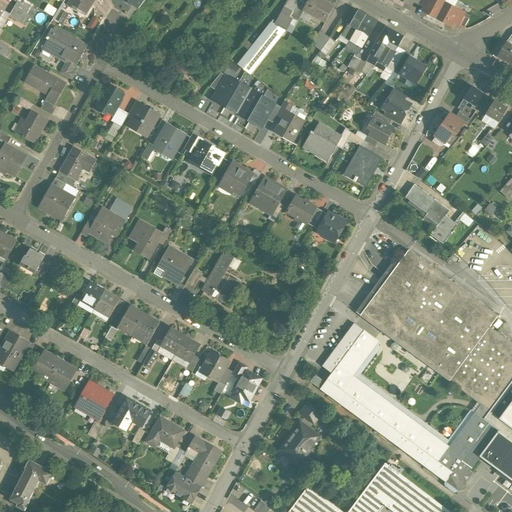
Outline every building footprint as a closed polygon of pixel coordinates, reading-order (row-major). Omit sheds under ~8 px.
[(19,0),(14,9),(27,17),(34,6),(23,0),(19,0)] [(71,0),(70,2),(77,7),(76,8),(86,14),(92,5),(88,2),(89,0),(71,0)] [(137,0),(134,5),(138,9),(144,0),(137,0)] [(306,4),(299,0),(288,0),(275,24),(285,30),(293,17),(294,15),(300,18),(304,10),(303,9),(306,4)] [(308,0),(306,4),(303,9),(304,10),(326,22),(334,7),(321,0),(308,0)] [(445,2),(442,0),(428,0),(425,7),(423,10),(437,18),(445,2)] [(459,9),(445,2),(437,18),(451,25),(453,21),(459,9)] [(9,16),(23,24),(27,17),(14,9),(9,16)] [(63,23),(69,14),(62,9),(56,19),(63,23)] [(459,9),(453,21),(459,24),(465,13),(459,9)] [(357,11),(350,25),(357,29),(358,29),(366,15),(357,11)] [(366,15),(358,29),(357,29),(354,34),(350,41),(361,47),(376,21),(366,15)] [(272,22),(238,65),(250,74),(285,30),(275,24),(272,22)] [(394,31),(386,26),(371,54),(379,58),(386,45),(388,41),(394,31)] [(347,27),(341,36),(350,41),(354,34),(348,31),(349,29),(347,27)] [(87,46),(55,28),(43,49),(52,54),(55,48),(63,52),(60,58),(75,67),(87,46)] [(320,31),(311,43),(320,50),(330,38),(320,31)] [(404,36),(394,31),(388,41),(398,47),(404,36)] [(330,38),(320,50),(326,55),(335,42),(330,38)] [(398,47),(388,41),(386,45),(396,51),(398,47)] [(0,53),(4,56),(9,48),(0,42),(0,53)] [(511,45),(506,42),(498,56),(511,65),(511,45)] [(396,51),(386,45),(379,58),(378,60),(386,65),(387,65),(390,60),(396,51)] [(371,54),(367,61),(375,65),(378,60),(379,58),(371,54)] [(355,71),(361,60),(354,56),(348,67),(355,71)] [(426,67),(410,57),(399,73),(408,79),(413,82),(419,74),(421,75),(426,67)] [(241,67),(231,60),(227,66),(236,73),(241,67)] [(390,60),(387,65),(386,65),(383,70),(391,74),(398,64),(390,60)] [(66,83),(34,65),(28,76),(33,79),(30,85),(48,95),(46,99),(52,103),(54,104),(66,83)] [(75,73),(64,67),(61,73),(72,80),(75,73)] [(218,92),(226,76),(221,73),(210,87),(218,92)] [(239,83),(226,76),(218,92),(213,100),(225,107),(225,106),(239,83)] [(239,82),(239,83),(225,106),(238,113),(251,89),(239,82)] [(484,94),(472,86),(464,99),(467,101),(466,103),(467,104),(469,101),(473,104),(471,108),(474,109),(484,94)] [(124,94),(111,87),(107,88),(97,105),(98,109),(104,113),(109,112),(114,115),(119,107),(121,103),(119,101),(124,94)] [(264,96),(251,89),(238,113),(250,120),(263,97),(264,96)] [(406,95),(395,89),(392,94),(403,101),(403,100),(406,95)] [(392,94),(391,94),(385,104),(390,106),(388,110),(402,118),(403,119),(411,104),(403,100),(403,101),(392,94)] [(34,104),(20,97),(17,103),(30,110),(34,104)] [(275,104),(263,97),(250,120),(250,121),(262,128),(267,119),(275,104)] [(52,103),(46,99),(40,108),(51,114),(54,108),(51,106),(52,103)] [(464,99),(458,109),(461,110),(466,103),(467,101),(464,99)] [(293,105),(284,100),(281,107),(277,114),(283,117),(287,110),(290,111),(293,105)] [(503,105),(495,100),(485,117),(487,118),(488,117),(491,120),(492,118),(499,122),(508,108),(506,107),(507,105),(504,103),(503,105)] [(129,113),(128,115),(133,118),(134,118),(141,104),(136,102),(129,113)] [(159,114),(141,104),(134,118),(133,118),(128,126),(146,136),(159,114)] [(281,107),(275,104),(267,119),(272,123),(274,120),(277,114),(281,107)] [(129,113),(119,107),(114,115),(111,121),(121,127),(128,115),(129,113)] [(287,110),(283,117),(277,114),(274,120),(280,123),(275,132),(292,142),(304,120),(290,111),(287,110)] [(402,118),(388,110),(384,116),(391,120),(399,124),(402,118)] [(33,111),(27,122),(25,120),(17,134),(35,143),(36,142),(35,142),(41,129),(42,130),(48,119),(33,111)] [(384,116),(376,111),(373,117),(389,125),(391,120),(384,116)] [(471,119),(460,111),(455,118),(463,123),(467,126),(471,119)] [(455,118),(450,114),(436,135),(446,142),(452,133),(455,129),(458,131),(463,123),(455,118)] [(373,117),(372,116),(366,126),(372,129),(369,135),(368,136),(378,141),(384,144),(389,136),(386,134),(390,126),(389,125),(373,117)] [(185,134),(167,124),(154,146),(172,156),(185,134)] [(319,124),(314,133),(312,132),(308,139),(310,140),(307,146),(317,151),(315,155),(328,162),(337,146),(342,137),(341,137),(319,124)] [(346,129),(341,137),(342,137),(337,146),(343,149),(348,140),(352,133),(346,129)] [(11,137),(0,131),(0,130),(0,141),(5,144),(5,143),(7,145),(11,137)] [(360,139),(352,133),(348,140),(360,147),(361,147),(365,149),(369,143),(364,141),(360,139)] [(459,138),(452,133),(446,142),(452,146),(459,138)] [(482,142),(494,150),(499,140),(487,133),(482,142)] [(204,140),(192,134),(184,148),(195,154),(201,143),(202,144),(204,140)] [(378,141),(368,136),(369,135),(368,134),(364,141),(369,143),(375,147),(378,141)] [(7,145),(5,143),(5,144),(0,152),(0,166),(7,171),(7,172),(15,177),(27,156),(7,145)] [(195,154),(193,158),(201,163),(200,165),(211,171),(215,163),(217,164),(224,153),(214,148),(213,150),(202,144),(201,143),(195,154)] [(73,146),(59,171),(75,181),(84,165),(91,169),(96,160),(73,146)] [(148,146),(141,156),(147,160),(153,149),(148,146)] [(365,149),(361,147),(360,147),(352,163),(354,165),(350,173),(357,176),(354,182),(355,183),(356,182),(366,187),(382,159),(365,149)] [(244,170),(232,163),(220,183),(241,195),(249,181),(253,173),(252,173),(245,168),(244,170)] [(411,171),(424,179),(429,172),(417,163),(411,171)] [(254,169),(252,173),(253,173),(249,181),(254,184),(261,173),(254,169)] [(75,181),(59,171),(56,177),(66,183),(72,186),(75,181)] [(66,183),(56,177),(52,184),(62,190),(66,183)] [(265,178),(251,203),(259,207),(261,205),(272,211),(273,211),(278,202),(279,202),(286,190),(265,178)] [(511,179),(501,191),(509,198),(511,193),(511,179)] [(52,184),(51,184),(38,206),(48,212),(49,210),(54,213),(63,218),(73,200),(60,193),(62,190),(52,184)] [(415,184),(406,197),(427,213),(423,218),(436,227),(430,235),(443,244),(458,225),(445,215),(450,210),(415,184)] [(304,201),(297,197),(297,196),(296,196),(287,213),(288,213),(295,217),(295,220),(298,221),(301,221),(306,223),(306,224),(307,224),(307,223),(316,208),(316,207),(315,207),(310,204),(309,204),(304,201)] [(133,208),(116,199),(109,212),(125,221),(133,208)] [(278,202),(273,211),(272,211),(268,219),(274,222),(284,205),(279,202),(278,202)] [(492,216),(498,208),(491,202),(485,210),(492,216)] [(316,208),(307,223),(313,227),(322,211),(316,208)] [(108,213),(102,210),(97,218),(103,221),(108,213)] [(322,211),(313,227),(318,230),(327,214),(322,211)] [(97,218),(97,217),(94,223),(89,233),(107,243),(113,234),(117,236),(125,221),(109,212),(108,213),(103,221),(97,218)] [(470,225),(474,220),(464,213),(461,219),(470,225)] [(318,230),(327,235),(327,239),(332,242),(335,241),(345,223),(344,220),(338,216),(335,217),(334,217),(328,214),(318,230)] [(89,220),(81,233),(88,236),(89,233),(94,223),(89,220)] [(163,234),(143,222),(139,230),(136,228),(131,237),(140,243),(136,251),(149,259),(158,243),(163,234)] [(171,231),(166,228),(163,234),(158,243),(163,245),(171,231)] [(17,240),(0,230),(0,253),(7,258),(17,240)] [(31,249),(27,256),(26,255),(20,266),(35,274),(41,263),(45,258),(37,253),(31,249)] [(193,260),(177,251),(175,254),(168,250),(160,264),(167,268),(163,275),(164,276),(172,280),(172,281),(178,285),(179,285),(184,277),(193,260)] [(498,316),(409,250),(400,262),(361,315),(480,404),(480,403),(490,410),(511,381),(511,342),(490,327),(498,316)] [(224,252),(202,290),(227,304),(240,283),(225,274),(234,258),(224,252)] [(47,266),(41,263),(35,274),(41,277),(47,266)] [(160,264),(155,273),(162,278),(164,276),(163,275),(167,268),(160,264)] [(6,275),(10,268),(4,265),(0,271),(6,275)] [(188,280),(186,286),(195,291),(204,275),(195,269),(188,280)] [(184,277),(179,285),(178,285),(176,288),(182,292),(186,286),(188,280),(184,277)] [(82,297),(81,300),(95,308),(105,291),(90,283),(82,297)] [(120,300),(105,291),(95,308),(95,309),(110,317),(114,310),(120,300)] [(82,297),(77,294),(71,306),(76,309),(81,300),(82,297)] [(125,303),(120,300),(114,310),(119,313),(125,303)] [(131,306),(118,327),(133,336),(145,314),(137,310),(137,311),(131,307),(131,306)] [(160,323),(145,314),(133,336),(148,345),(160,323)] [(483,420),(490,410),(480,403),(480,404),(449,446),(353,375),(379,341),(354,323),(323,366),(332,373),(325,382),(320,389),(445,481),(444,482),(445,485),(454,492),(456,491),(457,489),(459,491),(461,488),(464,487),(463,485),(472,472),(470,470),(480,456),(499,431),(483,420)] [(112,327),(105,338),(111,341),(117,330),(112,327)] [(89,331),(84,328),(79,337),(84,340),(89,331)] [(171,329),(162,345),(176,353),(185,337),(171,329)] [(0,350),(0,362),(13,370),(23,354),(29,342),(11,332),(0,350)] [(185,337),(176,353),(190,362),(191,362),(195,356),(200,346),(185,337)] [(29,342),(23,354),(28,357),(34,345),(29,342)] [(152,350),(146,346),(138,360),(144,364),(152,350)] [(158,353),(152,350),(144,364),(143,364),(150,368),(158,353)] [(61,360),(44,351),(32,371),(49,381),(61,360)] [(228,362),(219,356),(218,353),(214,354),(212,353),(209,359),(207,358),(205,362),(206,363),(203,369),(209,373),(208,375),(217,380),(218,380),(224,368),(228,362)] [(195,356),(191,362),(190,362),(186,368),(192,372),(200,359),(195,356)] [(77,370),(61,360),(49,381),(66,391),(77,370)] [(247,367),(239,363),(233,373),(232,374),(241,379),(245,371),(247,367)] [(233,373),(224,368),(218,380),(226,385),(232,374),(233,373)] [(241,379),(239,381),(237,381),(234,386),(235,389),(238,391),(239,395),(240,395),(249,400),(260,380),(245,371),(241,379)] [(325,382),(315,375),(310,382),(320,389),(325,382)] [(102,389),(90,381),(76,405),(98,419),(113,395),(107,391),(106,391),(102,389)] [(511,381),(490,410),(483,420),(499,431),(511,440),(511,428),(500,419),(511,402),(511,381)] [(238,391),(235,389),(234,386),(230,394),(237,399),(240,395),(239,395),(238,391)] [(126,398),(113,422),(124,428),(130,419),(142,426),(150,411),(126,398)] [(310,402),(301,413),(314,423),(322,411),(310,402)] [(511,402),(500,419),(511,428),(511,402)] [(228,414),(223,411),(220,417),(225,420),(228,414)] [(184,432),(160,417),(146,441),(156,447),(161,438),(173,446),(175,447),(176,446),(184,432)] [(95,421),(87,434),(96,439),(103,426),(95,421)] [(294,431),(288,440),(280,450),(299,463),(300,463),(298,462),(317,436),(319,437),(319,436),(300,423),(294,431)] [(140,428),(132,441),(138,445),(145,431),(140,428)] [(511,440),(499,431),(480,456),(511,479),(511,440)] [(221,452),(195,438),(190,447),(200,453),(193,464),(209,473),(221,452)] [(175,447),(173,446),(166,459),(172,463),(180,449),(176,446),(175,447)] [(30,461),(26,468),(27,469),(13,494),(15,494),(12,499),(11,499),(10,500),(18,504),(17,506),(25,510),(30,500),(29,500),(40,481),(47,485),(53,473),(30,461)] [(450,511),(385,463),(348,511),(378,511),(384,505),(394,511),(450,511)] [(209,473),(193,464),(188,472),(189,473),(186,478),(201,487),(209,473)] [(186,478),(176,472),(167,487),(177,493),(176,494),(183,497),(182,498),(192,504),(202,487),(201,487),(186,478)] [(342,511),(308,486),(288,511),(342,511)] [(271,507),(261,500),(254,510),(256,511),(267,511),(268,510),(271,507)]
